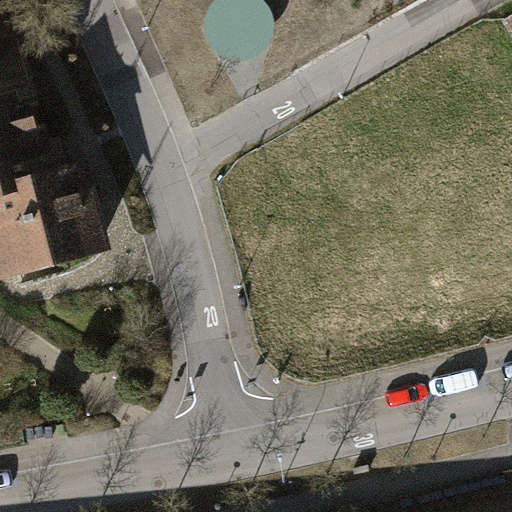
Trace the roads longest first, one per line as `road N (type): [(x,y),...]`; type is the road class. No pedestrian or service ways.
road 1 (residential): [(486,0),(164,182)]
road 2 (residential): [(241,454),(164,182)]
road 3 (residential): [(511,391),(241,454)]
road 4 (residential): [(241,454),(0,502)]
road 5 (residential): [(164,182),(81,0)]
